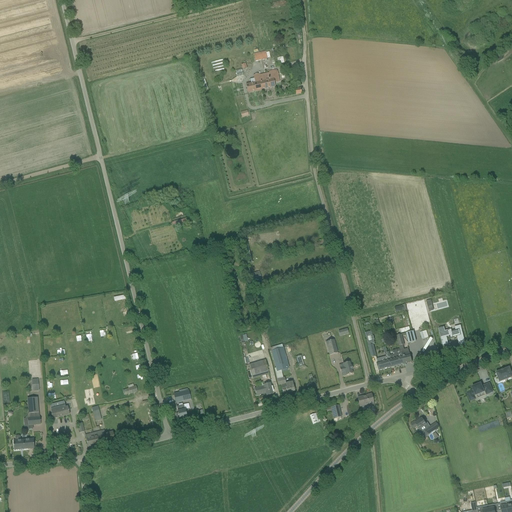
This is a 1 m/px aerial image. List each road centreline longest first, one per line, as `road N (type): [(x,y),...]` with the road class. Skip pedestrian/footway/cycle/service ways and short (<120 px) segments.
road 1 (unclassified): [(167,439),(61,0)]
road 2 (unclassified): [(369,384),(311,156),(303,34)]
road 3 (unclassified): [(167,439),(369,384)]
road 4 (tertiary): [(290,511),(414,395)]
road 5 (track): [(72,42),(236,0)]
